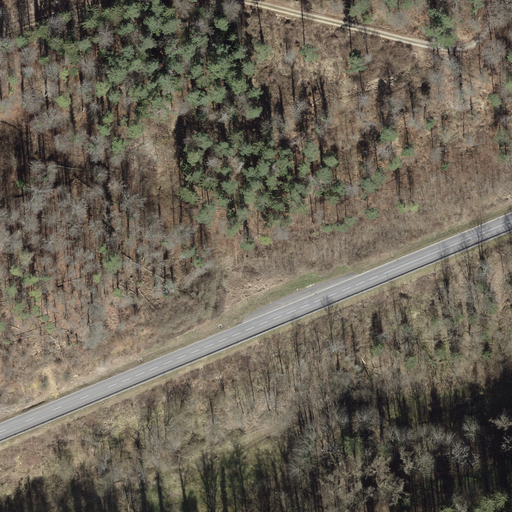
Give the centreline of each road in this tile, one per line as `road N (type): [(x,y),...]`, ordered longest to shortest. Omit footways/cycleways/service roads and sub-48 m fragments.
road 1 (tertiary): [(0,428),(278,308),(511,219)]
road 2 (track): [(241,0),(439,46),(487,36),(490,0)]
